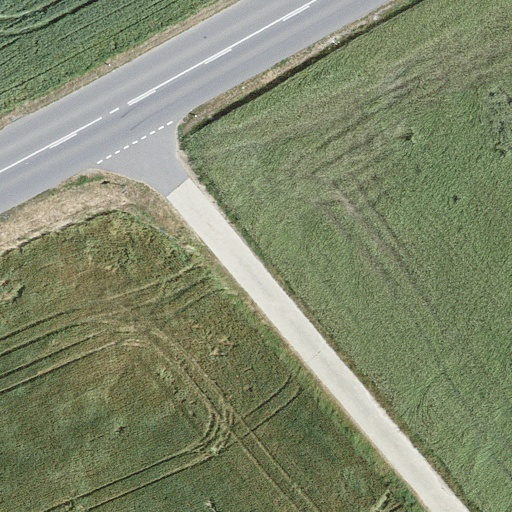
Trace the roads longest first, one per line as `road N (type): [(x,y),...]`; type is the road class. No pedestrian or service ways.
road 1 (track): [(115,113),(449,511)]
road 2 (secondary): [(0,173),(318,0)]
